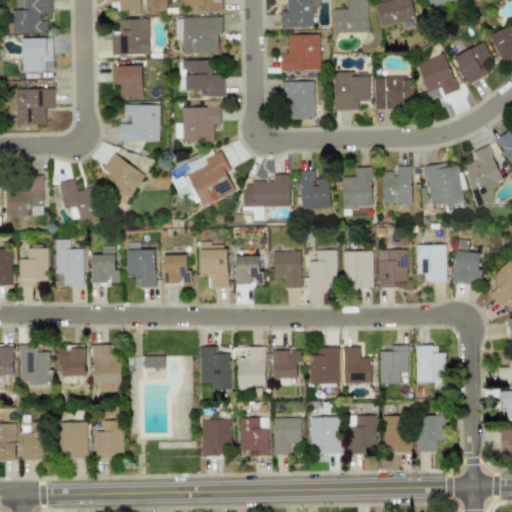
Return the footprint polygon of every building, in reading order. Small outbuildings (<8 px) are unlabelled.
[(11,0),(12,33),(45,32),(45,20),(39,20),(39,12),(50,12),(50,0),(11,0)] [(109,0),(109,2),(118,2),(118,10),(140,10),(139,0),(109,0)] [(221,11),(221,0),(182,0),(183,5),(202,5),(202,11),(221,11)] [(319,7),(318,0),(285,0),(286,11),(279,11),(279,27),(312,27),(311,7),(319,7)] [(331,9),(332,32),(368,32),(367,0),(346,0),(346,8),(331,9)] [(413,20),(409,0),(380,0),(374,1),(378,26),(413,20)] [(450,0),(425,0),(430,10),(450,0)] [(217,53),(217,36),(222,36),(221,16),(175,17),(176,40),(182,40),(182,54),(217,53)] [(148,18),(117,19),(117,35),(110,35),(110,54),(148,54),(148,18)] [(502,62),(511,57),(511,24),(489,35),(502,62)] [(286,35),(287,53),(280,53),(280,70),(318,69),(318,34),(286,35)] [(22,71),(43,70),(43,61),(51,61),(51,37),(21,38),(22,71)] [(454,55),(466,84),(488,74),(483,62),(490,59),(483,43),(454,55)] [(443,96),(457,90),(443,53),(415,64),(426,93),(440,87),(443,96)] [(183,90),(199,90),(199,96),(222,96),(223,74),(210,74),(210,61),(183,60),(183,90)] [(141,98),(141,65),(110,66),(111,85),(119,85),(119,98),(141,98)] [(368,101),(367,72),(332,73),(333,110),(357,109),(357,101),(368,101)] [(374,109),(392,109),(391,104),(412,103),(412,76),(373,77),(374,109)] [(312,81),(281,81),(282,111),(293,111),(293,119),(313,119),(312,81)] [(117,140),(158,141),(158,105),(123,104),(123,116),(130,116),(129,124),(117,123),(117,140)] [(212,124),(218,124),(218,107),(181,107),(180,141),(212,142),(212,124)] [(511,135),(507,130),(495,140),(511,161),(511,135)] [(477,208),(493,202),(488,188),(501,183),(488,145),(472,150),(475,160),(462,165),(477,208)] [(198,208),(234,191),(225,172),(229,170),(219,149),(183,165),(187,173),(170,180),(178,196),(190,191),(198,208)] [(108,173),(98,187),(123,203),(143,174),(112,153),(102,169),(108,173)] [(429,206),(461,202),(456,165),(445,167),(444,163),(424,166),(429,206)] [(381,171),(381,203),(411,203),(410,166),(394,166),(394,171),(381,171)] [(341,177),(342,207),(371,206),(370,167),(352,167),(353,176),(341,177)] [(313,170),(297,170),(299,209),(328,208),(327,178),(313,178),(313,170)] [(242,207),(288,205),(287,174),(272,174),(272,181),(241,182),(242,207)] [(30,216),(31,207),(42,207),(43,176),(27,175),(27,186),(7,185),(7,215),(30,216)] [(58,182),(63,208),(68,207),(71,220),(98,215),(92,187),(76,190),(73,179),(58,182)] [(82,249),(69,249),(69,239),(54,239),(54,273),(62,273),(62,285),(82,285),(82,249)] [(225,243),(198,243),(199,274),(211,274),(211,287),(226,287),(225,243)] [(479,252),(463,250),(464,244),(456,243),(451,281),(471,284),(472,278),(479,279),(480,270),(477,269),(479,252)] [(414,245),(415,273),(422,273),(422,281),(444,281),(444,244),(414,245)] [(113,270),(114,246),(101,246),(101,255),(90,255),(90,282),(118,283),(118,270),(113,270)] [(0,284),(10,285),(11,249),(0,248),(0,284)] [(46,248),(25,248),(26,258),(18,259),(18,281),(47,280),(46,248)] [(127,277),(139,277),(139,287),(154,287),(154,249),(126,250),(127,277)] [(405,249),(378,249),(378,287),(397,287),(397,281),(406,281),(405,249)] [(335,282),(335,250),(315,250),(315,261),(307,261),(307,288),(327,288),(327,282),(335,282)] [(271,251),(272,276),(283,276),(283,288),(300,288),(299,251),(271,251)] [(342,251),(343,288),(372,287),(371,251),(342,251)] [(162,255),(163,284),(190,283),(190,271),(186,271),(186,254),(162,255)] [(234,256),(234,285),(262,285),(262,272),(258,272),(258,256),(234,256)] [(511,294),(511,264),(508,260),(488,279),(498,288),(490,296),(500,306),(511,294)] [(35,344),(18,345),(19,384),(49,384),(48,352),(36,352),(35,344)] [(120,391),(120,358),(109,358),(109,344),(92,345),(93,392),(120,391)] [(399,383),(399,372),(407,372),(406,345),(389,345),(390,351),(378,351),(378,383),(399,383)] [(415,382),(444,381),(443,352),(432,353),(431,345),(414,345),(415,382)] [(228,390),(228,353),(218,353),(218,346),(199,346),(198,383),(211,383),(211,389),(228,390)] [(338,383),(337,346),(315,347),(316,355),(308,355),(308,384),(338,383)] [(342,383),(370,382),(370,357),(358,357),(358,346),(341,346),(342,383)] [(84,375),(84,347),(56,348),(56,360),(61,359),(61,376),(84,375)] [(264,385),(264,348),(244,348),(244,358),(236,359),(236,390),(250,390),(250,385),(264,385)] [(299,348),(272,349),(273,378),(296,377),(296,362),(300,362),(299,348)] [(511,354),(507,355),(508,367),(497,367),(498,382),(511,381),(511,354)] [(163,355),(142,356),(142,368),(164,368),(163,355)] [(511,415),(511,391),(500,391),(500,416),(511,415)] [(375,448),(375,415),(355,415),(355,426),(349,426),(349,454),(367,453),(367,448),(375,448)] [(443,415),(416,415),(416,452),(436,451),(435,439),(443,439),(443,415)] [(339,453),(338,416),(309,417),(311,454),(339,453)] [(267,455),(266,417),(238,417),(239,456),(267,455)] [(298,417),(271,418),(272,454),(289,454),(288,443),(299,443),(298,417)] [(408,449),(407,417),(380,417),(382,450),(408,449)] [(200,455),(219,455),(219,449),(230,449),(229,418),(200,419),(200,455)] [(121,452),(122,420),(101,420),(101,431),(94,431),(94,458),(112,458),(112,452),(121,452)] [(21,433),(21,460),(37,460),(37,454),(47,454),(47,421),(29,421),(28,433),(21,433)] [(85,422),(58,422),(59,457),(86,457),(85,422)] [(0,460),(15,460),(14,423),(0,423),(0,460)] [(499,456),(511,455),(511,428),(498,429),(499,456)]
